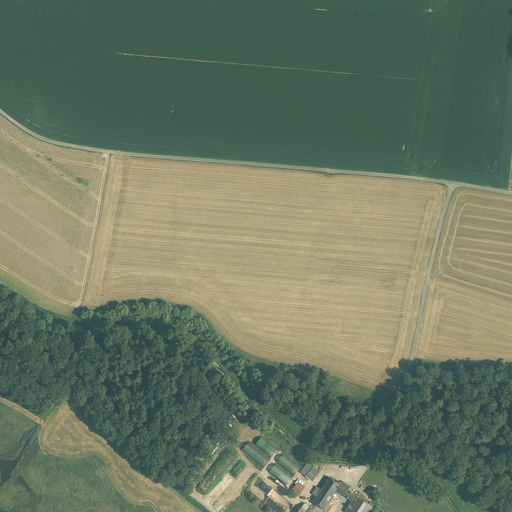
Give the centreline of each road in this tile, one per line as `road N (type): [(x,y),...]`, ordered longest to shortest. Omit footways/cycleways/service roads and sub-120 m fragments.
road 1 (track): [(454,183),(78,147),(29,133),(0,111)]
road 2 (track): [(350,491),(414,353),(454,183)]
road 3 (unclassified): [(0,356),(65,384),(103,427),(213,511)]
road 4 (track): [(369,456),(328,454),(299,442),(264,406),(264,374)]
